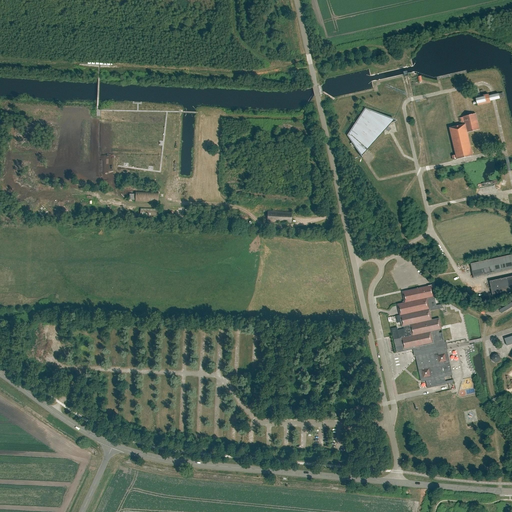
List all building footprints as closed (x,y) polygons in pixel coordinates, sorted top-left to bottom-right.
[(491,103),(489,94),(476,97),(477,101),(473,102),(473,105),(477,104),(478,106),(491,103)] [(356,149),(362,157),(362,154),(384,131),(385,129),(388,132),(391,129),(388,126),(390,124),(393,122),(390,120),(365,109),(347,136),(351,142),(350,144),(356,149)] [(454,161),(456,160),(457,159),(473,156),(467,132),(479,130),(476,114),(463,117),(460,118),(461,125),(450,128),(456,155),(452,156),(453,160),(454,161)] [(291,223),(292,212),(267,211),(267,222),(291,223)] [(473,278),(511,269),(511,253),(470,263),(473,278)] [(492,295),(511,291),(511,275),(489,280),(491,290),(492,295)] [(397,328),(392,329),(397,352),(398,353),(413,349),(414,355),(415,357),(416,356),(417,358),(422,380),(427,379),(428,380),(426,381),(427,388),(435,387),(448,384),(454,382),(454,380),(445,381),(444,375),(451,374),(450,368),(449,361),(446,350),(448,350),(447,347),(446,342),(445,342),(442,332),(439,333),(438,330),(442,330),(439,318),(432,320),(430,311),(435,310),(443,308),(442,304),(436,306),(434,297),(435,297),(432,285),(430,286),(419,288),(408,290),(402,292),(405,303),(403,303),(397,304),(400,315),(402,324),(402,327),(405,326),(406,329),(398,330),(397,328)]
